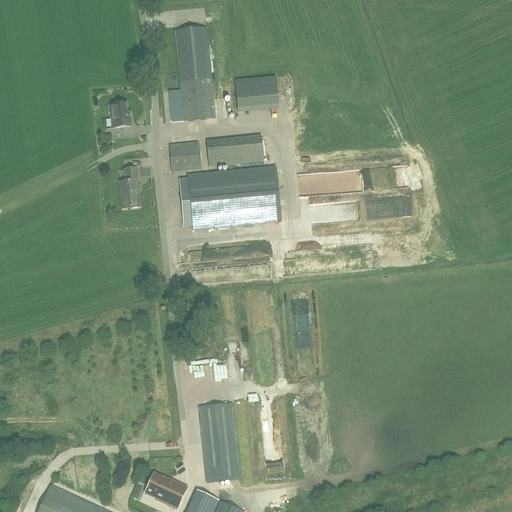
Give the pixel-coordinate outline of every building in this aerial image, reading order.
[(215,119),(206,30),(175,33),(184,122),(215,119)] [(238,113),(278,109),(275,79),(235,83),(238,113)] [(130,112),(127,112),(126,105),(110,107),(113,129),(132,128),(130,112)] [(209,168),(264,162),(261,138),(206,144),(209,168)] [(198,144),(169,147),(172,173),(187,172),(201,170),(198,144)] [(140,208),(136,169),(125,170),(125,182),(120,183),(123,210),(140,208)] [(188,181),(179,182),(183,227),(192,226),(192,228),(254,223),(281,220),(276,171),(250,173),(202,178),(188,179),(188,180),(188,181)] [(308,191),(349,189),(348,172),(311,174),(312,188),(308,188),(308,191)] [(208,484),(238,481),(230,405),(200,408),(208,484)] [(154,499),(154,500),(177,510),(187,488),(163,478),(154,474),(145,494),(154,499)] [(106,511),(50,486),(38,511),(106,511)] [(130,498),(140,501),(143,490),(134,487),(130,498)] [(212,511),(217,501),(196,492),(187,511),(212,511)] [(241,511),(220,502),(216,511),(241,511)]
